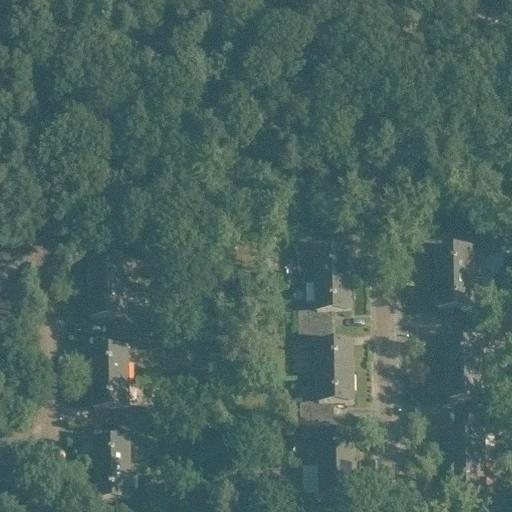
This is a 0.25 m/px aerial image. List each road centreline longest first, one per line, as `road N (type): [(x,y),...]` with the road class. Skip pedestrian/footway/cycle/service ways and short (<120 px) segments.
road 1 (residential): [(388,511),(379,132)]
road 2 (residential): [(379,132),(54,113)]
road 3 (residential): [(45,439),(41,259)]
road 4 (residential): [(41,259),(40,132),(54,113)]
road 5 (residential): [(511,138),(379,132)]
